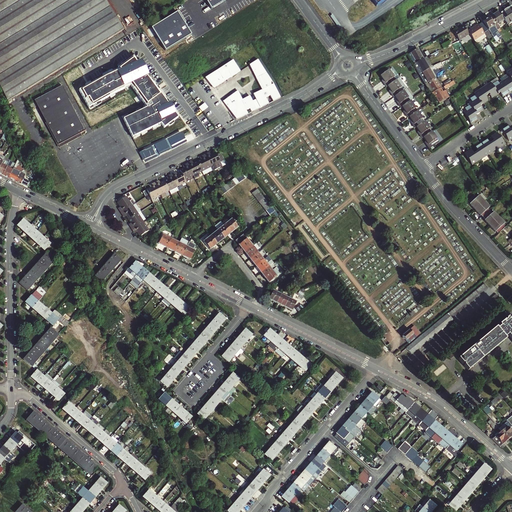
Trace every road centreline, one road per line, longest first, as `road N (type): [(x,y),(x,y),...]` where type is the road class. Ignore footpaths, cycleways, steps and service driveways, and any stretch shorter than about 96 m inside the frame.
road 1 (tertiary): [(90,225),(113,189),(322,82)]
road 2 (residential): [(19,191),(9,236),(11,388)]
road 3 (residential): [(257,511),(375,369)]
road 4 (tertiary): [(90,225),(250,306)]
road 5 (tertiary): [(375,369),(438,402),(506,463)]
road 6 (residential): [(123,482),(30,398),(11,394)]
road 7 (unknown): [(375,369),(394,351),(393,330),(336,254)]
road 8 (tertiary): [(250,306),(375,369)]
road 9 (residential): [(422,167),(511,270)]
road 10 (tertiary): [(380,55),(491,0)]
